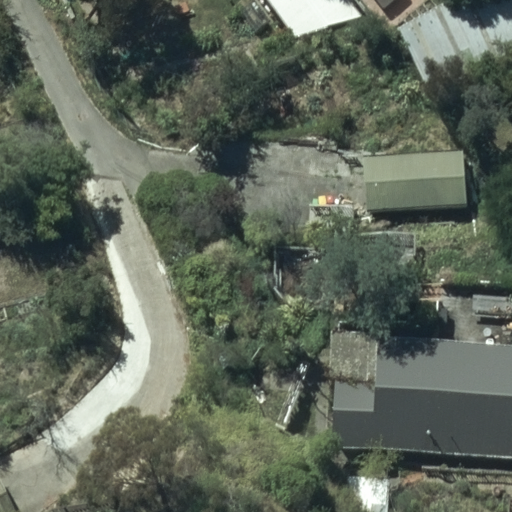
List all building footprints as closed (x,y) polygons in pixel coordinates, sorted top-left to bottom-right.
[(336,0),(255,0),(294,52),(361,31),(336,0)] [(511,90),(511,0),(474,0),(404,37),(449,123),(511,90)] [(465,162),(363,166),(365,222),(467,218),(465,162)] [(336,314),(328,434),(511,445),(511,264),(438,260),(434,321),(336,314)] [(0,511),(16,511),(0,480),(0,511)]
